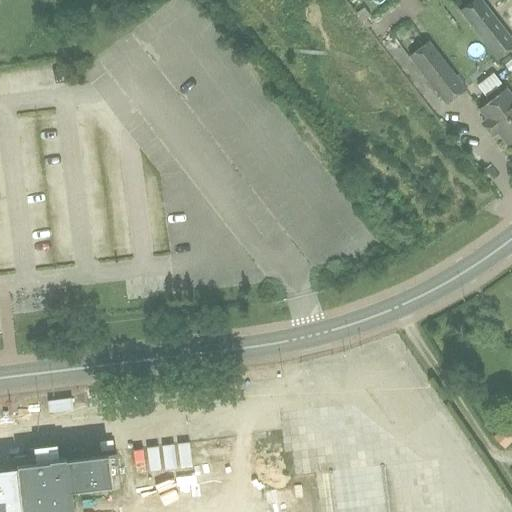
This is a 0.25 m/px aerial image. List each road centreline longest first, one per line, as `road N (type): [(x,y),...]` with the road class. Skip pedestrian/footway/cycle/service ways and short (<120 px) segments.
road 1 (unclassified): [(0,378),(311,336)]
road 2 (unclassified): [(311,336),(400,305),(511,235)]
